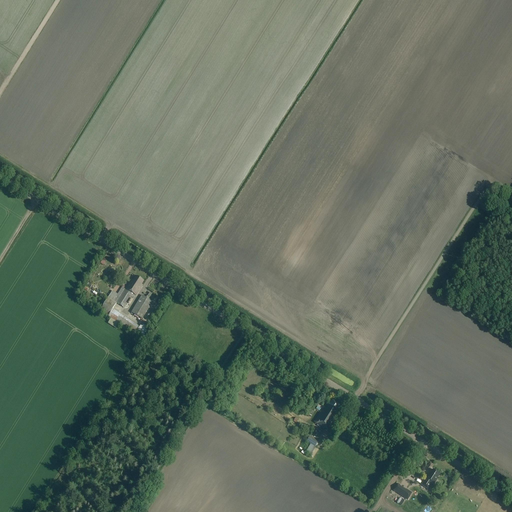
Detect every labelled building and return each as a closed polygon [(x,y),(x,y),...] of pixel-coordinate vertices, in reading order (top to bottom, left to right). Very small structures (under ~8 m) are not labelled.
[(139,286),(142,281),(136,277),(133,281),(131,280),(125,290),(122,287),(117,294),(112,291),(100,311),(116,321),(134,333),(139,326),(120,314),(112,309),(116,303),(124,308),(132,296),(134,298),(135,295),(136,296),(141,287),(139,286)] [(149,298),(147,296),(146,298),(142,296),(131,313),(142,319),(152,302),(148,299),(149,298)] [(117,329),(120,325),(111,319),(108,324),(117,329)] [(140,336),(142,337),(144,337),(146,336),(148,334),(149,332),(148,329),(147,327),(145,326),(143,326),(140,326),(139,328),(138,330),(137,332),(138,334),(140,336)] [(342,407),(332,400),(328,405),(326,404),(314,422),(329,431),(341,413),(339,412),(342,407)] [(311,444),(306,452),(311,455),(318,442),(310,437),(307,442),(311,444)] [(412,443),(416,449),(420,446),(416,440),(412,443)] [(440,474),(432,469),(430,473),(421,485),(428,489),(431,483),(434,485),(437,480),(436,479),(440,474)] [(398,484),(394,491),(408,500),(412,493),(406,489),(406,490),(400,486),(400,485),(398,484)]
